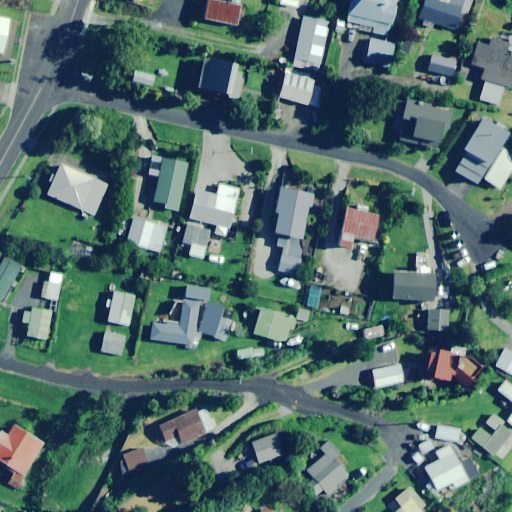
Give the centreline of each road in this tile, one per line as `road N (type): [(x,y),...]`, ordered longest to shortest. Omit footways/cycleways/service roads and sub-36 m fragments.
road 1 (residential): [(43,80),(397,166),(455,206),(481,237)]
road 2 (residential): [(0,361),(82,381),(284,392),(374,422),(396,438)]
